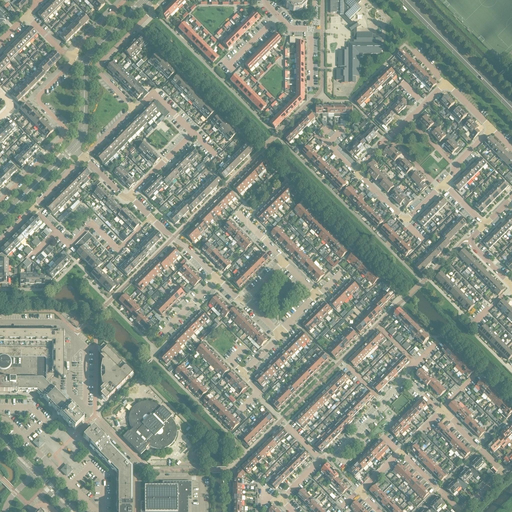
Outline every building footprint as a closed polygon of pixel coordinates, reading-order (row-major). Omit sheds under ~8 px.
[(14,0),(11,3),(10,4),(11,4),(13,7),(17,11),(18,11),(19,11),(20,10),(28,3),(25,0),(19,0),(18,2),(16,0),(14,0)] [(56,10),(60,7),(53,0),(52,0),(49,4),(56,10)] [(177,9),(181,5),(176,0),(175,0),(172,3),(177,9)] [(282,0),(283,1),(284,5),(286,8),(293,12),(301,11),(306,5),(307,0),(282,0)] [(330,0),(331,4),(331,8),(330,8),(330,9),(331,9),(331,13),(330,13),(330,14),(337,14),(337,12),(340,12),(340,15),(351,26),(348,28),(349,28),(350,27),(352,30),(351,31),(351,32),(354,30),(354,42),(357,42),(357,33),(357,28),(359,26),(357,27),(355,24),(357,23),(356,22),(354,24),(349,20),(355,14),(356,14),(361,9),(358,5),(356,3),(358,0),(330,0)] [(101,1),(94,8),(98,12),(104,5),(101,1)] [(174,13),(177,9),(172,3),(168,7),(174,13)] [(52,14),(56,10),(49,4),(45,8),(52,14)] [(170,16),(174,13),(168,7),(164,11),(170,16)] [(48,18),(52,14),(45,8),(41,12),(48,18)] [(166,20),(170,16),(164,11),(160,15),(166,20)] [(44,22),(48,18),(41,12),(38,15),(44,22)] [(250,17),(255,23),(259,19),(260,17),(258,15),(257,16),(254,13),(250,17)] [(78,17),(85,24),(89,20),(82,14),(78,17)] [(81,28),(85,24),(78,17),(74,21),(81,28)] [(251,26),(255,23),(250,17),(246,21),(251,26)] [(77,32),(81,28),(74,21),(71,25),(77,32)] [(247,30),(251,26),(246,21),(242,25),(247,30)] [(182,33),(188,27),(184,23),(178,29),(182,33)] [(73,36),(77,32),(71,25),(67,29),(73,36)] [(244,34),(247,30),(242,25),(238,29),(244,34)] [(186,37),(191,31),(188,27),(182,33),(186,37)] [(27,32),(33,39),(37,35),(30,28),(27,32)] [(70,40),(73,36),(67,29),(63,33),(70,40)] [(240,38),(244,34),(238,29),(234,33),(240,38)] [(190,41),(195,35),(191,31),(186,37),(190,41)] [(29,42),(33,39),(27,32),(23,36),(29,42)] [(66,44),(70,40),(63,33),(59,37),(66,44)] [(236,42),(240,38),(234,33),(230,37),(236,42)] [(342,70),(336,70),(336,81),(339,81),(341,81),(341,84),(349,84),(352,84),(356,84),(356,80),(356,77),(359,77),(359,72),(360,72),(360,67),(360,61),(359,61),(359,58),(363,58),(363,54),(366,54),(366,55),(382,55),(382,48),(384,48),(384,44),(382,44),(382,40),(380,40),(380,37),(376,37),(376,35),(373,35),(373,33),(357,33),(357,42),(354,42),(354,44),(349,44),(349,49),(347,49),(347,52),(338,52),(338,68),(342,68),(342,70)] [(271,39),(277,44),(281,40),(278,37),(279,36),(277,34),(275,35),(271,39)] [(135,38),(144,47),(145,46),(146,46),(147,45),(147,44),(148,43),(147,42),(146,41),(146,42),(144,40),(145,39),(143,37),(142,38),(140,35),(137,38),(136,37),(135,38)] [(193,45),(199,39),(195,35),(190,41),(193,45)] [(26,46),(29,42),(23,36),(19,40),(26,46)] [(232,46),(236,42),(230,37),(227,40),(232,46)] [(144,47),(135,38),(133,39),(135,40),(132,43),(138,49),(142,46),(143,47),(144,47)] [(302,38),(290,38),(290,44),(296,44),(296,48),(304,48),(304,42),(302,42),(302,38)] [(197,49),(203,43),(199,39),(193,45),(197,49)] [(273,48),(277,44),(271,39),(268,42),(273,48)] [(22,50),(26,46),(19,40),(15,43),(22,50)] [(228,50),(232,46),(227,40),(223,44),(228,50)] [(269,52),(273,48),(268,42),(264,46),(269,52)] [(18,54),(22,50),(15,43),(11,47),(18,54)] [(128,44),(127,46),(136,55),(140,51),(139,49),(138,49),(132,43),(130,45),(128,44)] [(201,52),(207,47),(203,43),(197,49),(201,52)] [(135,56),(136,55),(127,46),(126,47),(127,48),(124,51),(131,57),(130,57),(131,58),(132,59),(133,58),(134,58),(135,57),(135,56)] [(265,56),(269,52),(264,46),(260,50),(265,56)] [(14,58),(18,54),(11,47),(7,51),(14,58)] [(205,56),(211,51),(207,47),(201,52),(205,56)] [(261,60),(265,56),(260,50),(256,54),(261,60)] [(10,62),(14,58),(7,51),(3,55),(10,62)] [(209,60),(214,55),(211,51),(205,56),(209,60)] [(401,61),(407,54),(405,51),(404,52),(402,51),(397,56),(401,61)] [(50,56),(57,62),(60,58),(54,52),(50,56)] [(150,60),(147,62),(152,66),(153,66),(154,64),(160,58),(157,54),(150,60)] [(258,64),(261,60),(256,54),(252,58),(258,64)] [(405,65),(411,59),(410,58),(410,57),(407,54),(401,61),(405,65)] [(214,55),(209,60),(213,64),(218,59),(214,55)] [(53,66),(57,62),(50,56),(46,59),(53,66)] [(0,60),(0,61),(6,68),(10,64),(3,57),(0,60)] [(154,64),(153,66),(156,69),(158,68),(164,62),(160,58),(154,64)] [(254,67),(258,64),(252,58),(248,62),(254,67)] [(49,70),(53,66),(46,59),(42,63),(49,70)] [(410,69),(416,63),(413,60),(412,61),(411,59),(405,65),(410,69)] [(109,66),(106,68),(109,71),(108,72),(109,73),(118,65),(117,64),(116,65),(113,62),(111,64),(110,63),(108,65),(109,66)] [(158,68),(156,69),(160,73),(160,72),(161,71),(161,72),(168,65),(164,62),(158,68)] [(250,71),(254,67),(248,62),(244,66),(250,71)] [(45,74),(49,70),(42,63),(38,67),(45,74)] [(414,73),(419,68),(418,67),(419,66),(416,63),(410,69),(414,73)] [(118,65),(109,73),(110,75),(112,74),(114,76),(123,68),(119,64),(118,65)] [(161,71),(160,72),(164,76),(165,75),(171,69),(168,65),(161,72),(161,71)] [(123,68),(114,76),(117,79),(116,80),(117,81),(127,72),(123,68)] [(394,73),(389,68),(388,69),(387,68),(384,71),(393,80),(397,76),(394,73)] [(418,78),(425,71),(422,68),(421,69),(419,68),(414,73),(418,78)] [(34,73),(41,80),(45,76),(38,69),(34,73)] [(171,69),(165,75),(169,79),(175,73),(171,69)] [(380,76),(388,84),(393,80),(384,71),(381,74),(382,75),(380,76)] [(423,82),(428,77),(426,75),(427,74),(425,71),(418,78),(423,82)] [(127,72),(117,81),(118,83),(119,81),(122,84),(128,78),(131,75),(130,75),(127,72)] [(37,84),(41,80),(34,73),(30,77),(37,84)] [(128,78),(122,84),(125,86),(123,88),(124,89),(133,80),(134,79),(131,75),(128,78)] [(174,86),(181,79),(178,76),(171,82),(171,83),(174,86)] [(233,85),(239,79),(235,76),(230,81),(233,85)] [(375,80),(382,86),(383,87),(386,85),(387,86),(388,84),(380,76),(379,78),(378,77),(375,80)] [(33,88),(37,84),(30,77),(26,81),(33,88)] [(427,86),(433,80),(430,77),(429,78),(428,77),(423,82),(427,86)] [(133,80),(124,89),(126,90),(127,89),(130,92),(136,85),(138,83),(134,79),(133,80)] [(179,89),(185,83),(181,79),(174,86),(175,87),(175,86),(179,89)] [(237,89),(243,83),(239,79),(233,85),(237,89)] [(377,90),(382,86),(375,80),(372,82),(373,83),(372,85),(377,90)] [(425,88),(429,92),(437,85),(435,84),(436,83),(433,80),(427,86),(425,88)] [(29,92),(33,88),(26,81),(23,85),(29,92)] [(136,85),(130,92),(132,94),(131,95),(132,97),(141,88),(142,87),(138,83),(136,85)] [(181,94),(189,87),(185,83),(179,89),(178,90),(182,94),(181,94)] [(241,93),(247,87),(243,83),(237,89),(241,93)] [(25,95),(29,92),(23,85),(19,89),(25,95)] [(373,95),(377,90),(372,85),(371,86),(370,85),(367,88),(373,95)] [(141,88),(132,97),(134,98),(135,97),(138,99),(140,97),(141,96),(144,98),(149,93),(142,87),(141,88)] [(186,97),(192,90),(189,87),(181,94),(185,98),(186,97)] [(245,97),(251,91),(247,87),(241,93),(245,97)] [(369,99),(373,95),(367,88),(364,91),(365,92),(363,93),(369,99)] [(22,99),(25,95),(19,89),(15,93),(22,99)] [(190,100),(196,94),(192,90),(186,97),(190,100)] [(249,101),(255,95),(251,91),(245,97),(249,101)] [(18,103),(22,99),(15,93),(11,96),(18,103)] [(364,103),(369,99),(363,93),(362,95),(361,94),(358,97),(364,103)] [(193,104),(200,98),(196,94),(190,100),(193,104)] [(253,104),(258,99),(255,95),(249,101),(253,104)] [(400,101),(396,105),(402,111),(406,107),(405,106),(409,101),(404,96),(402,99),(400,96),(398,99),(400,101)] [(435,101),(438,104),(441,102),(444,106),(451,100),(447,96),(443,99),(440,96),(435,101)] [(296,97),(292,101),(298,106),(303,100),(296,97)] [(360,107),(364,103),(358,97),(355,99),(356,100),(355,102),(360,107)] [(197,108),(203,101),(200,98),(193,104),(197,108)] [(257,108),(262,103),(258,99),(253,104),(257,108)] [(446,112),(448,114),(453,109),(451,107),(455,104),(451,100),(444,106),(448,110),(446,112)] [(201,111),(207,105),(203,101),(197,108),(201,111)] [(292,101),(288,105),(294,110),(298,106),(292,101)] [(145,106),(154,115),(156,117),(160,113),(158,112),(157,110),(156,110),(154,107),(152,105),(150,103),(147,106),(146,105),(145,106)] [(262,103),(257,108),(260,112),(266,107),(262,103)] [(396,105),(394,103),(390,107),(390,106),(388,109),(393,114),(395,111),(398,115),(402,111),(396,105)] [(23,115),(30,108),(26,104),(19,111),(23,115)] [(204,115),(211,109),(207,105),(201,111),(204,115)] [(288,105),(284,108),(290,114),(294,110),(288,105)] [(143,111),(149,117),(149,118),(152,120),(156,117),(154,115),(145,106),(144,108),(145,109),(143,111)] [(318,115),(322,115),(322,106),(318,106),(318,107),(316,107),(316,111),(312,115),(315,118),(315,119),(316,120),(318,118),(318,115)] [(355,110),(353,110),(353,107),(351,107),(351,106),(347,106),(347,115),(347,117),(352,117),(352,116),(355,116),(358,113),(355,110)] [(27,119),(34,112),(30,108),(23,115),(27,119)] [(284,108),(281,112),(286,118),(290,114),(284,108)] [(453,109),(448,114),(454,120),(464,111),(461,108),(459,109),(459,108),(456,111),(453,109)] [(206,120),(208,119),(214,112),(211,109),(204,115),(202,117),(203,117),(203,118),(205,119),(206,120)] [(393,114),(388,109),(385,111),(385,115),(384,117),(390,123),(394,119),(393,118),(395,116),(393,114)] [(137,114),(148,124),(152,120),(149,118),(149,117),(143,111),(140,114),(139,113),(137,114)] [(461,127),(466,122),(463,119),(467,116),(466,115),(467,114),(464,111),(454,120),(461,127)] [(31,123),(38,116),(34,112),(27,119),(31,123)] [(281,112),(277,116),(282,122),(286,118),(281,112)] [(423,127),(430,120),(426,117),(428,114),(426,112),(421,117),(423,119),(420,123),(423,127)] [(315,118),(312,115),(310,113),(308,114),(307,113),(304,116),(311,123),(315,119),(315,118)] [(148,124),(137,114),(136,115),(137,116),(135,119),(143,127),(147,123),(148,124)] [(35,127),(42,120),(38,116),(31,123),(35,127)] [(218,116),(210,123),(214,127),(221,120),(218,116)] [(277,116),(273,120),(278,125),(282,122),(277,116)] [(307,127),(311,123),(304,116),(302,119),(303,120),(301,122),(307,127)] [(390,123),(384,117),(383,116),(379,120),(378,118),(375,121),(380,126),(382,124),(386,127),(390,123)] [(139,131),(143,127),(135,119),(132,122),(131,120),(130,121),(139,131)] [(39,131),(45,124),(42,120),(35,127),(39,131)] [(214,127),(213,128),(217,131),(218,131),(225,123),(221,120),(214,127)] [(273,120),(269,124),(275,129),(278,125),(273,120)] [(433,129),(438,124),(436,122),(434,124),(430,120),(423,127),(427,131),(431,127),(433,129)] [(469,130),(475,124),(471,120),(468,124),(466,122),(461,127),(463,129),(465,126),(469,130)] [(7,125),(12,131),(16,127),(10,121),(7,125)] [(135,135),(139,131),(130,121),(128,123),(129,124),(127,127),(135,135)] [(368,124),(366,121),(360,127),(362,129),(368,124)] [(302,131),(307,127),(301,122),(300,123),(299,122),(296,125),(302,131)] [(225,123),(218,131),(222,134),(229,127),(225,123)] [(42,134),(49,128),(45,124),(39,131),(42,134)] [(436,139),(442,133),(438,129),(440,127),(438,124),(433,129),(435,132),(432,135),(436,139)] [(480,134),(477,131),(479,128),(475,124),(469,130),(468,131),(472,135),(470,137),(474,140),(480,134)] [(3,129),(9,135),(10,136),(14,132),(12,131),(7,125),(3,129)] [(298,136),(302,131),(296,125),(293,128),(294,128),(293,130),(298,136)] [(366,134),(373,140),(377,137),(375,135),(378,131),(372,125),(368,128),(369,132),(366,134)] [(122,129),(131,138),(131,139),(135,135),(127,127),(124,129),(123,128),(122,129)] [(229,127),(222,134),(225,138),(233,131),(229,127)] [(49,128),(42,134),(46,138),(53,131),(49,128)] [(0,131),(0,134),(6,140),(10,136),(9,135),(3,129),(0,131)] [(119,134),(128,142),(127,142),(131,138),(122,129),(121,130),(122,132),(119,134)] [(294,140),(298,136),(293,130),(291,131),(290,130),(287,133),(294,140)] [(233,131),(225,138),(229,142),(236,134),(233,131)] [(289,144),(294,140),(287,133),(285,136),(286,137),(284,139),(289,144)] [(442,133),(436,139),(440,143),(443,139),(446,142),(450,137),(448,135),(447,136),(445,134),(444,135),(442,133)] [(124,146),(128,142),(119,134),(117,137),(116,135),(114,137),(124,146)] [(358,138),(363,143),(365,145),(367,142),(369,144),(373,140),(366,134),(363,138),(360,136),(358,138)] [(120,150),(124,146),(114,137),(113,138),(114,139),(112,142),(120,150)] [(448,151),(454,145),(450,141),(453,139),(450,137),(446,142),(448,144),(444,147),(448,151)] [(489,147),(495,141),(491,137),(485,143),(489,147)] [(358,142),(354,147),(360,153),(364,149),(362,147),(365,145),(363,143),(358,138),(356,140),(358,142)] [(493,151),(498,145),(495,141),(489,147),(493,151)] [(115,153),(116,154),(120,150),(112,142),(109,144),(108,143),(106,145),(115,153)] [(27,147),(34,154),(36,152),(38,153),(40,151),(32,143),(30,146),(29,145),(27,147)] [(141,154),(148,147),(144,143),(137,150),(141,154)] [(454,145),(448,151),(452,155),(456,152),(458,154),(463,149),(460,147),(459,148),(458,147),(458,146),(457,145),(457,144),(456,143),(454,145)] [(243,148),(250,154),(253,150),(247,144),(243,148)] [(110,156),(112,158),(116,154),(115,153),(106,145),(105,146),(107,147),(104,150),(110,156)] [(496,155),(502,149),(498,145),(493,151),(496,155)] [(34,154),(27,147),(26,146),(22,150),(24,152),(31,159),(33,157),(32,156),(34,154)] [(144,159),(152,151),(148,147),(141,154),(140,155),(144,159)] [(306,158),(312,151),(308,147),(302,153),(304,154),(303,155),(306,158)] [(356,157),(360,153),(354,147),(351,150),(348,148),(346,150),(352,157),(354,154),(356,157)] [(246,158),(250,154),(243,148),(240,151),(246,158)] [(388,148),(382,154),(385,157),(386,156),(389,156),(391,158),(397,152),(393,148),(391,150),(388,148)] [(500,158),(506,153),(502,149),(496,155),(500,158)] [(99,152),(108,162),(112,158),(110,156),(104,150),(101,152),(100,151),(99,152)] [(188,154),(195,160),(199,156),(197,154),(195,152),(192,150),(188,154)] [(148,163),(156,155),(152,151),(144,159),(148,163)] [(242,161),(246,158),(240,151),(236,155),(242,161)] [(311,161),(316,156),(312,151),(306,158),(309,161),(310,160),(311,161)] [(29,161),(31,159),(24,152),(22,154),(21,153),(18,155),(19,156),(25,163),(28,160),(29,161)] [(104,166),(108,162),(99,152),(98,153),(99,154),(96,157),(98,159),(98,160),(100,162),(102,163),(102,164),(104,166)] [(395,167),(400,162),(398,159),(401,156),(397,152),(391,158),(395,162),(392,165),(395,167)] [(504,162),(510,157),(506,153),(500,158),(504,162)] [(195,160),(188,154),(185,157),(193,166),(197,162),(195,160)] [(156,155),(148,163),(152,167),(154,166),(153,165),(155,163),(156,164),(158,162),(157,161),(159,159),(156,155)] [(239,165),(242,161),(236,155),(232,159),(239,165)] [(23,165),(25,163),(19,156),(15,161),(22,168),(24,166),(23,165)] [(314,166),(320,160),(316,156),(311,161),(312,163),(311,164),(314,166)] [(181,161),(187,168),(191,164),(193,166),(185,157),(181,161)] [(256,161),(264,169),(268,165),(264,161),(260,157),(256,161)] [(477,162),(483,168),(487,164),(481,158),(477,162)] [(235,169),(239,165),(232,159),(229,162),(235,169)] [(319,170),(325,164),(320,160),(314,166),(317,169),(318,168),(319,170)] [(403,171),(409,164),(405,160),(402,164),(400,162),(395,167),(397,169),(399,167),(403,171)] [(6,169),(13,175),(15,173),(16,174),(18,172),(12,166),(13,164),(10,161),(4,167),(6,169)] [(177,165),(185,173),(189,169),(187,168),(181,161),(177,165)] [(260,172),(264,169),(256,161),(253,165),(260,172)] [(231,172),(235,169),(229,162),(225,166),(231,172)] [(320,172),(323,175),(329,169),(331,167),(327,162),(325,164),(319,170),(321,171),(320,172)] [(366,168),(370,171),(368,174),(372,177),(378,171),(379,171),(375,166),(376,165),(373,162),(366,168)] [(479,172),(483,168),(477,162),(473,166),(479,172)] [(401,172),(405,176),(405,177),(407,179),(412,174),(410,172),(413,168),(409,164),(403,171),(401,172)] [(185,173),(177,165),(173,169),(182,177),(185,174),(185,173)] [(257,176),(260,172),(253,165),(249,168),(257,176)] [(117,178),(125,170),(121,166),(113,174),(117,178)] [(227,176),(231,172),(225,166),(221,170),(227,176)] [(475,176),(479,172),(473,166),(469,170),(475,176)] [(328,178),(335,171),(331,167),(329,169),(323,175),(326,178),(326,177),(328,178)] [(253,180),(257,176),(249,168),(245,172),(253,180)] [(10,178),(13,175),(6,169),(2,173),(9,181),(11,179),(10,178)] [(79,172),(89,181),(87,179),(91,175),(89,173),(87,171),(85,169),(82,172),(80,171),(79,172)] [(182,177),(173,169),(169,173),(176,179),(179,175),(182,177)] [(121,182),(129,174),(125,170),(117,178),(121,182)] [(224,180),(227,176),(221,170),(217,173),(224,180)] [(471,180),(475,176),(469,170),(466,174),(471,180)] [(338,177),(340,175),(335,171),(328,178),(329,180),(329,181),(331,183),(338,177)] [(378,171),(372,177),(375,181),(378,179),(380,182),(381,180),(386,175),(384,173),(382,175),(378,171)] [(85,185),(89,181),(79,172),(78,173),(79,174),(77,177),(85,185)] [(249,183),(253,180),(245,172),(242,176),(249,183)] [(7,183),(9,181),(2,173),(0,175),(0,179),(4,184),(6,182),(7,183)] [(125,185),(134,177),(130,173),(129,174),(121,182),(125,185)] [(172,183),(176,179),(169,173),(165,176),(172,183)] [(415,183),(421,177),(417,173),(414,176),(412,174),(407,179),(409,181),(411,179),(415,183)] [(467,184),(471,180),(466,174),(462,178),(467,184)] [(380,182),(382,184),(380,186),(384,190),(390,184),(392,182),(388,178),(388,177),(386,175),(381,180),(380,182)] [(174,185),(172,183),(165,176),(162,180),(164,183),(170,189),(174,185)] [(245,187),(249,183),(242,176),(238,179),(245,187)] [(81,188),(85,185),(77,177),(74,179),(73,178),(72,179),(81,188)] [(134,177),(125,185),(129,189),(131,187),(132,187),(134,185),(133,185),(135,183),(136,184),(138,181),(134,177)] [(164,183),(162,180),(158,177),(154,181),(162,188),(163,189),(164,190),(167,187),(170,189),(164,183)] [(210,180),(217,187),(220,183),(214,177),(210,180)] [(342,181),(338,177),(331,183),(334,186),(335,186),(336,187),(342,181)] [(427,187),(423,183),(425,181),(421,177),(415,183),(419,187),(417,189),(421,193),(427,187)] [(464,187),(467,184),(462,178),(458,182),(464,187)] [(69,184),(76,191),(79,187),(80,189),(80,188),(81,188),(72,179),(70,180),(72,182),(69,184)] [(242,191),(245,187),(238,179),(234,183),(242,191)] [(346,186),(344,184),(346,182),(344,179),(342,181),(336,187),(338,188),(337,189),(340,192),(346,186)] [(213,190),(217,187),(210,180),(207,184),(213,190)] [(499,184),(505,190),(509,186),(503,180),(499,184)] [(158,192),(162,188),(154,181),(150,184),(157,191),(158,192)] [(460,191),(464,187),(458,182),(454,185),(460,191)] [(238,194),(242,191),(234,183),(231,186),(238,194)] [(64,187),(74,196),(77,192),(76,191),(69,184),(67,187),(65,185),(64,187)] [(153,195),(157,191),(150,184),(146,188),(155,197),(153,195)] [(209,194),(213,190),(207,184),(203,188),(209,194)] [(394,187),(390,184),(384,190),(388,194),(391,190),(393,192),(398,187),(397,186),(396,185),(394,187)] [(501,194),(505,190),(499,184),(495,188),(501,194)] [(353,193),(355,191),(351,186),(349,188),(343,195),(346,198),(346,197),(348,198),(353,193)] [(70,200),(74,196),(64,187),(63,188),(64,189),(62,192),(70,200)] [(95,199),(103,191),(99,187),(93,194),(91,195),(95,199)] [(281,190),(289,198),(293,194),(285,187),(281,190)] [(404,194),(400,190),(401,190),(398,187),(393,192),(396,195),(392,198),(396,202),(402,196),(404,194)] [(151,201),(155,197),(146,188),(142,192),(149,198),(149,199),(151,201)] [(206,198),(209,194),(203,188),(199,191),(206,198)] [(497,198),(501,194),(495,188),(491,192),(497,198)] [(224,194),(231,201),(235,198),(227,190),(224,194)] [(285,202),(289,198),(281,190),(278,194),(285,202)] [(99,203),(107,195),(103,191),(95,199),(99,203)] [(202,201),(206,198),(199,191),(196,195),(202,201)] [(66,204),(70,200),(62,192),(59,194),(58,193),(56,194),(66,204)] [(493,202),(497,198),(491,192),(487,196),(493,202)] [(357,197),(353,193),(348,198),(349,200),(349,201),(351,203),(357,197)] [(62,208),(66,204),(56,194),(55,196),(56,197),(54,200),(62,208)] [(191,197),(192,198),(198,205),(202,201),(196,195),(194,194),(191,197)] [(228,205),(231,201),(224,194),(220,197),(228,205)] [(281,205),(285,202),(278,194),(274,198),(281,205)] [(412,202),(411,200),(408,197),(408,198),(404,194),(402,196),(396,202),(400,206),(402,204),(406,208),(412,202)] [(107,195),(99,203),(103,207),(104,205),(111,199),(107,195)] [(362,201),(364,199),(360,195),(358,197),(357,197),(351,203),(354,206),(355,205),(356,207),(362,201)] [(489,205),(493,202),(487,196),(484,200),(489,205)] [(224,209),(228,205),(220,197),(216,201),(224,209)] [(195,209),(198,205),(192,198),(188,202),(195,209)] [(278,209),(281,205),(274,198),(270,201),(278,209)] [(437,202),(443,208),(447,204),(441,198),(437,202)] [(104,205),(103,207),(107,211),(115,203),(111,199),(104,205)] [(58,211),(62,208),(54,200),(51,202),(50,201),(49,202),(58,211)] [(485,209),(489,205),(484,200),(480,203),(485,209)] [(220,212),(224,209),(216,201),(213,205),(220,212)] [(274,213),(278,209),(270,201),(266,205),(274,213)] [(366,205),(362,201),(356,207),(358,208),(357,209),(360,212),(366,205)] [(54,216),(58,211),(49,202),(47,203),(49,204),(46,207),(48,210),(50,212),(52,214),(54,216)] [(191,212),(195,209),(188,202),(185,206),(189,210),(191,212)] [(439,211),(443,208),(437,202),(434,206),(439,211)] [(112,213),(119,207),(115,203),(107,211),(106,211),(110,215),(112,213)] [(300,203),(293,210),(294,211),(294,212),(297,215),(305,208),(301,204),(300,203)] [(482,213),(485,209),(480,203),(476,207),(482,213)] [(189,210),(185,206),(183,204),(179,208),(186,214),(189,210)] [(216,216),(220,212),(213,205),(209,208),(216,216)] [(270,216),(274,213),(266,205),(263,209),(270,216)] [(365,215),(370,210),(366,205),(360,212),(362,214),(363,214),(365,215)] [(436,215),(439,211),(434,206),(430,209),(436,215)] [(116,217),(123,210),(123,209),(122,210),(119,207),(112,213),(116,217)] [(182,218),(186,214),(179,208),(176,211),(182,218)] [(213,219),(216,216),(209,208),(205,212),(213,219)] [(305,208),(297,215),(301,219),(309,211),(305,208)] [(267,220),(270,216),(263,209),(259,212),(267,220)] [(432,219),(436,215),(430,209),(426,213),(432,219)] [(121,220),(127,214),(123,210),(116,217),(120,221),(121,220)] [(368,220),(375,214),(370,210),(365,215),(366,217),(365,217),(368,220)] [(178,221),(182,218),(176,211),(172,215),(178,221)] [(301,219),(299,221),(303,224),(305,223),(312,215),(309,211),(301,219)] [(175,225),(178,221),(172,215),(170,212),(166,216),(169,218),(168,219),(175,225)] [(209,223),(213,219),(205,212),(202,216),(209,223)] [(263,224),(267,220),(259,212),(255,216),(263,224)] [(428,223),(432,219),(426,213),(422,217),(428,223)] [(125,224),(131,217),(127,214),(121,220),(125,224)] [(373,224),(379,218),(375,214),(368,220),(371,223),(372,222),(373,224)] [(31,221),(39,229),(44,224),(42,222),(41,222),(34,215),(32,217),(33,218),(31,221)] [(312,215),(305,223),(308,226),(316,219),(312,215)] [(206,226),(209,223),(202,216),(198,219),(200,222),(207,228),(208,228),(206,226)] [(131,217),(125,224),(123,226),(127,230),(129,228),(135,221),(131,217)] [(424,227),(428,223),(422,217),(418,221),(424,227)] [(379,218),(373,224),(375,225),(374,226),(377,229),(383,222),(379,218)] [(457,221),(463,227),(467,224),(461,218),(457,221)] [(316,219),(308,226),(312,230),(319,222),(316,219)] [(26,224),(33,231),(35,233),(36,232),(36,230),(38,230),(39,229),(31,221),(28,223),(27,222),(26,224)] [(135,221),(129,228),(132,232),(139,225),(135,221)] [(226,233),(233,225),(229,221),(222,229),(226,233)] [(460,231),(463,227),(457,221),(454,225),(460,231)] [(511,225),(507,221),(503,225),(509,230),(511,227),(511,225)] [(204,232),(207,228),(200,222),(198,224),(198,223),(196,224),(204,232)] [(319,222),(312,230),(315,234),(323,226),(319,222)] [(22,229),(29,235),(33,231),(26,224),(24,226),(25,227),(22,229)] [(200,235),(204,232),(196,224),(195,226),(195,227),(193,229),(200,235)] [(230,236),(237,229),(233,225),(226,233),(230,236)] [(385,235),(390,230),(386,225),(380,232),(383,235),(383,234),(385,235)] [(456,235),(460,231),(454,225),(450,229),(456,235)] [(503,225),(499,228),(505,234),(509,230),(503,225)] [(323,226),(315,234),(319,237),(327,230),(323,226)] [(274,239),(281,231),(278,228),(270,235),(274,239)] [(499,228),(495,232),(501,238),(505,234),(499,228)] [(17,232),(24,239),(29,235),(22,229),(20,231),(19,230),(17,232)] [(154,230),(151,234),(152,235),(158,242),(162,238),(156,232),(157,231),(155,229),(154,230)] [(196,239),(200,235),(193,229),(191,231),(190,230),(189,232),(196,239)] [(233,240),(241,232),(237,229),(230,236),(233,240)] [(452,238),(456,235),(450,229),(446,232),(452,238)] [(327,230),(319,237),(323,241),(330,233),(327,230)] [(388,240),(394,234),(390,230),(385,235),(386,237),(385,238),(388,240)] [(277,243),(285,235),(281,231),(274,239),(277,243)] [(20,244),(24,239),(17,232),(15,234),(16,235),(14,237),(20,244)] [(193,243),(196,239),(189,232),(187,233),(188,234),(186,236),(193,243)] [(237,244),(244,236),(241,232),(233,240),(237,244)] [(449,242),(452,238),(446,232),(443,236),(444,238),(449,242)] [(495,232),(492,236),(497,242),(501,238),(495,232)] [(330,233),(323,241),(326,244),(334,237),(330,233)] [(121,236),(119,237),(124,242),(127,239),(122,234),(121,236)] [(150,234),(147,237),(154,245),(158,242),(152,235),(151,234),(150,234)] [(393,244),(399,238),(394,234),(388,240),(391,243),(392,242),(393,244)] [(281,246),(289,239),(285,235),(277,243),(281,246)] [(241,247),(248,240),(244,236),(237,244),(241,247)] [(492,236),(488,240),(494,246),(497,242),(492,236)] [(22,246),(20,244),(14,237),(11,240),(10,239),(9,241),(16,248),(18,250),(19,249),(19,247),(21,247),(22,246)] [(143,241),(144,243),(145,242),(151,249),(154,245),(147,237),(143,241)] [(334,237),(326,244),(330,248),(337,240),(334,237)] [(397,249),(403,243),(399,238),(393,244),(395,245),(394,246),(397,249)] [(450,244),(449,242),(444,238),(441,241),(447,247),(450,244)] [(284,250),(292,242),(289,239),(281,246),(284,250)] [(248,240),(241,247),(244,251),(247,248),(248,247),(251,244),(252,243),(248,240)] [(337,240),(330,248),(333,252),(341,244),(337,240)] [(488,240),(484,244),(490,250),(494,246),(488,240)] [(12,252),(16,248),(9,241),(7,243),(8,244),(5,246),(12,252)] [(443,251),(447,247),(441,241),(437,245),(443,251)] [(144,243),(141,246),(147,252),(151,249),(145,242),(144,243)] [(288,254),(296,246),(292,242),(284,250),(288,254)] [(204,254),(212,246),(208,243),(201,250),(204,254)] [(408,243),(406,246),(403,243),(397,249),(400,252),(401,251),(402,252),(407,247),(410,245),(408,243)] [(341,244),(333,252),(337,255),(345,248),(341,244)] [(439,255),(443,251),(437,245),(434,249),(439,255)] [(0,249),(3,252),(0,254),(0,255),(6,258),(12,252),(5,246),(3,248),(2,247),(0,249)] [(142,248),(139,251),(145,258),(149,254),(147,252),(141,246),(142,248)] [(208,258),(215,250),(212,246),(204,254),(208,258)] [(292,257),(299,250),(296,246),(288,254),(292,257)] [(79,251),(76,253),(80,257),(86,250),(83,247),(81,248),(79,251)] [(407,247),(402,252),(403,254),(402,255),(405,258),(408,255),(409,255),(413,251),(412,250),(412,251),(407,247)] [(345,248),(337,255),(341,259),(348,251),(345,248)] [(168,252),(175,260),(179,256),(173,249),(170,252),(170,251),(168,252)] [(436,258),(439,255),(434,249),(430,252),(436,258)] [(86,250),(80,257),(84,260),(90,254),(86,250)] [(212,261),(219,254),(215,250),(208,258),(212,261)] [(295,261),(303,253),(299,250),(292,257),(295,261)] [(462,259),(468,254),(464,250),(459,256),(462,259)] [(139,251),(135,255),(142,262),(145,258),(139,251)] [(62,258),(59,260),(65,267),(68,264),(69,265),(71,263),(69,261),(71,259),(70,259),(63,252),(59,256),(62,258)] [(172,263),(175,260),(168,252),(167,254),(167,255),(165,257),(172,263)] [(258,256),(265,263),(269,260),(265,256),(261,252),(258,256)] [(351,263),(358,256),(355,252),(347,260),(351,263)] [(432,262),(436,258),(430,252),(426,256),(432,262)] [(299,264),(306,257),(303,253),(295,261),(299,264)] [(90,254),(84,260),(87,264),(94,258),(90,254)] [(215,265),(223,257),(219,254),(212,261),(215,265)] [(466,263),(472,257),(468,254),(462,259),(466,263)] [(6,260),(6,258),(0,255),(0,266),(8,266),(8,260),(6,260)] [(135,255),(132,259),(138,265),(142,262),(135,255)] [(94,258),(87,264),(91,268),(99,259),(96,256),(94,258)] [(261,267),(265,263),(258,256),(254,259),(261,267)] [(355,267),(362,260),(358,256),(351,263),(355,267)] [(429,265),(432,262),(426,256),(423,260),(429,265)] [(168,267),(172,263),(165,257),(163,259),(162,258),(161,260),(168,267)] [(219,269),(227,261),(223,257),(215,265),(219,269)] [(302,268),(310,260),(306,257),(299,264),(302,268)] [(470,267),(475,261),(472,257),(466,263),(470,267)] [(99,259),(91,268),(94,271),(97,268),(103,263),(99,259)] [(126,261),(134,269),(138,265),(132,259),(128,262),(126,261)] [(258,271),(261,267),(254,259),(250,263),(258,271)] [(59,260),(55,265),(62,272),(64,270),(63,269),(65,267),(59,260)] [(165,270),(168,267),(161,260),(159,261),(160,262),(158,264),(165,270)] [(306,272),(314,264),(310,260),(302,268),(306,272)] [(358,271),(366,263),(362,260),(355,267),(358,271)] [(425,269),(429,265),(423,260),(419,263),(425,269)] [(126,261),(122,264),(131,273),(134,269),(126,261)] [(165,270),(158,264),(156,261),(152,265),(159,272),(163,269),(164,271),(165,270)] [(227,261),(219,269),(223,272),(230,265),(227,261)] [(473,270),(479,265),(475,261),(470,267),(473,270)] [(254,274),(258,271),(250,263),(247,267),(254,274)] [(362,274),(370,267),(366,263),(358,271),(362,274)] [(421,273),(425,269),(419,263),(415,267),(421,273)] [(122,264),(118,269),(123,274),(124,274),(126,277),(127,276),(131,273),(122,264)] [(310,275),(317,268),(314,264),(306,272),(310,275)] [(55,265),(50,269),(57,275),(59,273),(60,274),(62,272),(55,265)] [(156,276),(159,272),(152,265),(148,268),(156,276)] [(182,276),(190,269),(186,265),(182,269),(181,268),(178,271),(179,272),(178,272),(182,276)] [(477,274),(483,268),(479,265),(473,270),(477,274)] [(250,278),(254,274),(247,267),(243,270),(250,278)] [(366,278),(373,271),(370,267),(362,274),(366,278)] [(94,271),(91,275),(95,279),(101,272),(97,268),(94,271)] [(152,280),(156,276),(148,268),(145,272),(152,280)] [(313,279),(321,271),(317,268),(310,275),(313,279)] [(481,278),(486,272),(483,268),(477,274),(481,278)] [(50,269),(46,273),(48,275),(46,276),(49,283),(52,279),(53,280),(55,278),(54,277),(57,275),(50,269)] [(186,280),(193,272),(190,269),(182,276),(186,280)] [(239,274),(247,281),(250,278),(243,270),(239,274),(238,272),(237,272),(239,274)] [(321,271),(313,279),(317,283),(325,275),(321,271)] [(369,282),(377,274),(373,271),(366,278),(369,282)] [(101,272),(95,279),(98,282),(105,276),(101,272)] [(148,283),(152,280),(145,272),(141,276),(148,283)] [(190,284),(197,276),(193,272),(186,280),(190,284)] [(236,278),(243,285),(247,281),(239,274),(237,272),(234,275),(236,277),(236,278)] [(484,281),(490,276),(486,272),(481,278),(484,281)] [(440,282),(445,276),(442,273),(436,278),(440,282)] [(377,274),(369,282),(373,286),(381,278),(377,274)] [(46,276),(38,276),(38,285),(42,285),(42,287),(45,287),(45,283),(49,283),(46,276)] [(105,276),(98,282),(102,286),(108,279),(105,276)] [(145,287),(148,283),(141,276),(137,279),(145,287)] [(197,276),(190,284),(193,287),(191,289),(192,290),(195,287),(194,287),(201,280),(197,276)] [(443,286),(449,280),(445,276),(440,282),(443,286)] [(488,285),(494,279),(490,276),(484,281),(488,285)] [(8,288),(8,278),(0,278),(0,284),(2,284),(2,288),(8,288)] [(239,289),(243,285),(236,278),(232,281),(239,289)] [(108,279),(102,286),(106,289),(112,283),(108,279)] [(141,290),(145,287),(137,279),(134,283),(135,284),(141,290)] [(492,289),(497,283),(494,279),(488,285),(492,289)] [(447,289),(453,284),(449,280),(443,286),(447,289)] [(112,283),(106,289),(109,293),(115,287),(116,289),(119,286),(114,281),(112,283)] [(348,284),(356,292),(359,288),(352,281),(348,284)] [(495,292),(501,286),(497,283),(492,289),(495,292)] [(352,296),(356,292),(348,284),(344,288),(352,296)] [(451,293),(456,287),(453,284),(447,289),(451,293)] [(501,286),(495,292),(499,296),(505,290),(501,286)] [(173,291),(180,298),(184,294),(177,287),(173,291)] [(454,297),(460,291),(456,287),(451,293),(454,297)] [(348,299),(352,296),(344,288),(340,292),(348,299)] [(384,292),(392,299),(393,298),(392,297),(394,295),(388,288),(384,292)] [(177,302),(180,298),(173,291),(169,294),(177,302)] [(458,301),(464,295),(460,291),(454,297),(458,301)] [(345,303),(348,299),(340,292),(337,295),(345,303)] [(390,301),(392,299),(384,292),(380,295),(387,302),(389,300),(390,301)] [(122,305),(129,298),(125,294),(119,301),(121,303),(120,304),(122,305)] [(173,305),(177,302),(169,294),(166,298),(173,305)] [(341,307),(345,303),(337,295),(333,299),(341,307)] [(385,304),(387,302),(380,295),(377,299),(385,307),(386,305),(385,304)] [(462,304),(467,298),(464,295),(458,301),(462,304)] [(213,308),(221,300),(217,296),(209,304),(213,308)] [(126,308),(133,301),(129,298),(122,305),(123,307),(124,306),(126,308)] [(169,309),(173,305),(166,298),(162,302),(169,309)] [(465,308),(471,302),(467,298),(462,304),(465,308)] [(337,310),(341,307),(333,299),(329,303),(337,310)] [(383,308),(385,307),(377,299),(373,302),(380,309),(382,307),(383,308)] [(217,311),(224,304),(221,300),(213,308),(217,311)] [(501,310),(507,304),(503,300),(498,306),(501,310)] [(129,313),(136,305),(133,301),(126,308),(128,310),(127,311),(129,313)] [(166,313),(169,309),(162,302),(158,305),(166,313)] [(383,312),(380,309),(373,302),(373,303),(375,305),(371,308),(379,316),(383,312)] [(471,302),(465,308),(469,312),(475,306),(471,302)] [(324,303),(320,307),(328,314),(331,311),(324,303)] [(221,315),(228,307),(224,304),(217,311),(221,315)] [(505,313),(511,308),(507,304),(501,310),(505,313)] [(133,316),(140,309),(136,305),(129,313),(130,314),(131,314),(133,316)] [(162,316),(166,313),(158,305),(155,309),(162,316)] [(228,315),(232,311),(228,307),(221,315),(224,319),(228,315)] [(320,307),(316,310),(324,318),(325,319),(329,316),(328,314),(320,307)] [(231,319),(239,311),(235,308),(232,311),(228,315),(231,319)] [(375,319),(379,316),(371,308),(368,312),(375,319)] [(134,322),(142,314),(139,311),(140,309),(133,316),(131,318),(134,322)] [(316,310),(313,314),(320,322),(324,318),(316,310)] [(397,320),(403,313),(400,310),(394,316),(397,320)] [(235,322),(242,315),(239,311),(231,319),(235,322)] [(198,315),(206,323),(209,319),(202,312),(198,315)] [(371,323),(375,319),(368,312),(364,315),(371,323)] [(401,323),(407,317),(403,313),(397,320),(401,323)] [(138,325),(146,318),(142,314),(134,322),(138,325)] [(156,314),(154,317),(159,322),(162,320),(160,318),(156,314)] [(313,314),(309,318),(317,325),(318,327),(322,323),(320,322),(313,314)] [(202,327),(206,323),(198,315),(194,319),(202,327)] [(238,326),(246,319),(242,315),(235,322),(238,326)] [(368,327),(371,323),(364,315),(360,319),(368,327)] [(405,327),(411,321),(407,317),(401,323),(405,327)] [(142,329),(149,322),(146,318),(138,325),(142,329)] [(309,318),(305,321),(313,329),(317,325),(309,318)] [(198,330),(202,327),(194,319),(191,323),(198,330)] [(242,330),(250,322),(246,319),(238,326),(242,330)] [(364,330),(368,327),(360,319),(357,323),(364,330)] [(305,321),(302,325),(309,333),(313,329),(305,321)] [(408,330),(414,324),(411,321),(405,327),(408,330)] [(149,322),(142,329),(145,333),(153,325),(149,322)] [(246,333),(253,326),(250,322),(242,330),(246,333)] [(195,334),(198,330),(191,323),(187,326),(195,334)] [(360,334),(364,330),(357,323),(353,326),(360,334)] [(412,334),(418,328),(414,324),(408,330),(412,334)] [(191,338),(195,334),(187,326),(183,330),(191,338)] [(249,337),(257,329),(253,326),(246,333),(249,337)] [(483,335),(489,329),(485,326),(480,331),(483,335)] [(415,338),(422,332),(418,328),(412,334),(410,336),(413,340),(415,338)] [(253,340),(260,333),(257,329),(249,337),(253,340)] [(346,333),(354,340),(358,337),(350,329),(346,333)] [(487,339),(493,333),(489,329),(483,335),(487,339)] [(187,341),(191,338),(183,330),(180,334),(187,341)] [(63,332),(0,332),(0,392),(8,393),(37,393),(64,420),(74,431),(84,421),(47,384),(48,383),(48,382),(56,374),(63,381),(63,332)] [(302,332),(298,336),(305,343),(309,340),(302,332)] [(419,341),(425,335),(422,332),(415,338),(419,341)] [(256,344),(264,336),(260,333),(253,340),(256,344)] [(350,344),(354,340),(346,333),(343,337),(350,344)] [(383,344),(387,341),(378,333),(375,336),(383,344)] [(490,342),(496,337),(493,333),(487,339),(490,342)] [(183,345),(187,341),(180,334),(176,337),(183,345)] [(425,335),(419,341),(423,345),(429,339),(425,335)] [(264,336),(256,344),(260,348),(268,340),(264,336)] [(298,336),(294,339),(302,347),(305,343),(298,336)] [(371,340),(377,346),(379,344),(381,346),(383,344),(375,336),(371,340)] [(180,348),(183,345),(176,337),(172,341),(175,343),(182,350),(180,348)] [(347,348),(350,344),(343,337),(339,340),(347,348)] [(494,346),(500,340),(496,337),(490,342),(494,346)] [(294,339),(291,343),(298,351),(302,347),(294,339)] [(343,351),(347,348),(339,340),(335,344),(343,351)] [(374,350),(377,346),(371,340),(367,344),(374,350)] [(498,350),(504,344),(500,340),(494,346),(498,350)] [(178,354),(182,350),(175,343),(173,345),(172,345),(171,346),(178,354)] [(291,343),(287,347),(294,354),(298,351),(291,343)] [(200,355),(207,348),(204,344),(196,351),(200,355)] [(339,355),(343,351),(335,344),(332,348),(339,355)] [(374,350),(367,344),(364,347),(371,355),(375,351),(374,350)] [(445,354),(451,348),(447,344),(441,350),(445,354)] [(501,353),(507,348),(504,344),(498,350),(501,353)] [(174,357),(178,354),(171,346),(169,348),(170,349),(168,351),(174,357)] [(287,347),(283,350),(291,358),(294,354),(287,347)] [(360,351),(366,357),(368,358),(371,355),(364,347),(360,351)] [(203,359),(211,351),(207,348),(200,355),(203,359)] [(336,359),(339,355),(332,348),(328,351),(336,359)] [(447,360),(455,352),(451,348),(445,354),(443,356),(447,360)] [(505,357),(511,351),(507,348),(501,353),(505,357)] [(101,355),(99,357),(100,358),(101,359),(103,362),(104,363),(103,364),(103,369),(105,371),(104,381),(103,382),(103,387),(105,388),(104,389),(101,392),(101,393),(101,392),(102,393),(101,394),(102,395),(107,400),(132,376),(133,375),(131,373),(120,362),(107,349),(102,355),(101,355)] [(282,351),(280,354),(287,361),(291,358),(283,350),(282,351)] [(171,361),(174,357),(168,351),(166,353),(165,352),(163,353),(171,361)] [(207,362),(215,355),(211,351),(203,359),(207,362)] [(357,355),(363,361),(366,357),(360,351),(357,355)] [(318,356),(325,363),(329,360),(322,352),(318,356)] [(453,362),(459,356),(455,352),(447,360),(451,364),(453,362)] [(167,365),(171,361),(163,353),(162,355),(162,356),(160,358),(167,365)] [(280,354),(276,358),(284,365),(287,361),(280,354)] [(211,366),(218,359),(215,355),(207,362),(211,366)] [(359,364),(363,361),(357,355),(353,358),(359,364)] [(322,367),(325,363),(318,356),(314,359),(322,367)] [(399,360),(405,366),(409,362),(403,356),(399,360)] [(457,366),(463,360),(459,356),(453,362),(457,366)] [(276,358),(272,361),(280,369),(284,365),(276,358)] [(355,368),(359,364),(353,358),(349,362),(355,368)] [(214,370),(222,362),(218,359),(211,366),(214,370)] [(318,371),(322,367),(314,359),(311,363),(318,371)] [(396,364),(402,370),(405,366),(399,360),(396,364)] [(455,368),(459,372),(461,370),(467,364),(463,360),(457,366),(455,368)] [(272,361),(269,365),(276,372),(280,369),(272,361)] [(218,374),(226,366),(222,362),(214,370),(218,374)] [(315,374),(318,371),(311,363),(307,367),(315,374)] [(392,368),(398,373),(402,370),(396,364),(392,368)] [(461,370),(459,372),(463,375),(465,373),(470,368),(467,364),(461,370)] [(269,365),(265,368),(273,376),(276,372),(269,365)] [(178,377),(186,370),(182,366),(174,373),(178,377)] [(226,366),(218,374),(222,377),(229,370),(226,366)] [(416,375),(420,379),(426,373),(428,370),(424,366),(421,369),(422,369),(416,375)] [(311,378),(315,374),(307,367),(303,370),(311,378)] [(265,368),(261,372),(269,380),(273,376),(265,368)] [(388,371),(394,377),(398,373),(392,368),(388,371)] [(470,368),(465,373),(467,376),(466,377),(467,379),(468,377),(474,372),(474,371),(475,370),(472,368),(472,369),(470,368)] [(182,381),(189,373),(186,370),(178,377),(182,381)] [(307,381),(311,378),(303,370),(300,374),(307,381)] [(382,373),(390,381),(394,377),(388,371),(388,372),(386,370),(382,373)] [(261,372),(258,376),(265,383),(269,380),(261,372)] [(185,384),(193,377),(189,373),(182,381),(185,384)] [(228,384),(236,376),(232,373),(231,374),(225,380),(228,384)] [(380,379),(386,385),(390,381),(382,373),(378,377),(380,379)] [(424,383),(430,376),(426,373),(420,379),(424,383)] [(304,385),(307,381),(300,374),(296,377),(304,385)] [(343,374),(339,377),(346,383),(349,380),(343,374)] [(430,376),(424,383),(427,386),(429,384),(435,379),(436,377),(432,374),(430,376)] [(232,388),(240,380),(236,376),(228,384),(232,388)] [(258,376),(254,379),(256,381),(262,387),(265,383),(258,376)] [(189,388),(196,380),(193,377),(185,384),(189,388)] [(300,389),(304,385),(296,377),(293,381),(300,389)] [(339,377),(336,381),(344,389),(347,385),(345,383),(346,383),(339,377)] [(376,383),(382,389),(386,385),(380,379),(376,383)] [(433,388),(439,383),(435,379),(429,384),(433,388)] [(193,391),(200,384),(196,380),(189,388),(193,391)] [(236,391),(243,384),(240,380),(232,388),(236,391)] [(481,390),(486,384),(483,380),(477,386),(481,390)] [(256,381),(254,384),(262,392),(264,389),(262,387),(256,381)] [(296,392),(300,389),(293,381),(289,385),(296,392)] [(336,381),(332,384),(338,390),(342,387),(344,389),(336,381)] [(378,393),(382,389),(376,383),(373,387),(378,393)] [(437,392),(443,387),(439,383),(433,388),(437,392)] [(196,395),(204,388),(200,384),(193,391),(196,395)] [(243,384),(236,391),(239,395),(247,387),(243,384)] [(332,384),(329,388),(336,396),(340,392),(338,391),(338,390),(332,384)] [(483,395),(485,394),(490,388),(486,384),(481,390),(479,391),(483,395)] [(293,396),(296,392),(289,385),(285,388),(293,396)] [(443,387),(437,392),(441,396),(446,391),(443,387)] [(204,388),(196,395),(200,399),(207,391),(204,388)] [(289,399),(293,396),(285,388),(282,392),(289,399)] [(329,388),(325,392),(331,398),(335,394),(336,396),(329,388)] [(488,397),(494,392),(490,388),(485,394),(488,397)] [(374,398),(373,397),(374,397),(368,391),(364,395),(370,400),(371,399),(372,400),(374,398)] [(286,403),(289,399),(282,392),(278,395),(286,403)] [(325,392),(321,395),(327,401),(331,398),(325,392)] [(492,401),(498,396),(494,392),(488,397),(492,401)] [(207,406),(214,398),(210,394),(203,402),(207,406)] [(282,407),(286,403),(278,395),(275,399),(282,407)] [(321,395),(318,399),(324,405),(327,401),(321,395)] [(368,402),(370,400),(364,395),(362,397),(360,395),(358,396),(366,404),(367,405),(369,403),(368,402)] [(362,408),(366,404),(358,396),(356,398),(358,400),(356,402),(362,408)] [(496,405),(502,399),(498,396),(492,401),(496,405)] [(210,409),(218,402),(214,398),(207,406),(210,409)] [(278,410),(282,407),(275,399),(271,403),(278,410)] [(318,399),(314,403),(320,409),(324,405),(318,399)] [(500,409),(506,403),(502,399),(496,405),(500,409)] [(417,404),(423,410),(427,406),(421,400),(417,404)] [(160,408),(159,407),(155,404),(151,402),(146,401),(142,402),(137,404),(134,407),(131,410),(129,414),(129,419),(129,423),(131,428),(132,430),(129,433),(128,432),(123,438),(141,456),(146,450),(149,446),(150,447),(154,449),(159,450),(164,449),(168,447),(172,445),(174,441),(176,437),(177,432),(176,427),(175,423),(172,419),(171,419),(170,418),(171,417),(161,407),(160,408)] [(453,411),(459,405),(455,401),(449,407),(453,411)] [(214,413),(221,405),(218,402),(210,409),(214,413)] [(358,412),(362,408),(356,402),(352,406),(358,412)] [(314,403),(310,406),(316,412),(320,409),(314,403)] [(504,413),(510,407),(506,403),(500,409),(504,413)] [(419,414),(423,410),(417,404),(413,408),(419,414)] [(217,417),(225,409),(221,405),(214,413),(217,417)] [(459,405),(453,411),(457,415),(462,409),(459,405)] [(310,406),(307,410),(313,416),(316,412),(310,406)] [(352,406),(348,410),(354,416),(355,415),(356,416),(359,413),(358,412),(352,406)] [(462,409),(457,415),(461,419),(466,413),(469,411),(465,407),(462,409)] [(511,415),(510,414),(511,412),(511,409),(510,407),(504,413),(502,415),(506,420),(511,415)] [(415,418),(419,414),(413,408),(409,412),(415,418)] [(221,420),(229,413),(225,409),(217,417),(221,420)] [(307,410),(303,413),(309,419),(313,416),(307,410)] [(353,417),(354,416),(348,410),(345,414),(351,421),(354,418),(353,417)] [(466,413),(461,419),(464,422),(470,417),(472,414),(469,411),(466,413)] [(262,416),(270,424),(274,420),(266,412),(262,416)] [(411,422),(415,418),(409,412),(406,416),(411,422)] [(225,424),(232,416),(229,413),(221,420),(225,424)] [(303,413),(300,417),(306,423),(307,425),(311,421),(309,419),(303,413)] [(351,421),(345,414),(341,418),(342,419),(348,425),(352,422),(351,421)] [(228,427),(236,420),(232,416),(225,424),(228,427)] [(266,427),(270,424),(262,416),(259,420),(266,427)] [(408,425),(411,422),(406,416),(402,420),(408,425)] [(296,421),(294,422),(300,428),(301,426),(302,427),(306,423),(300,417),(296,421)] [(468,426),(474,421),(470,417),(464,422),(468,426)] [(344,429),(348,425),(342,419),(339,423),(344,429)] [(236,420),(228,427),(232,431),(240,424),(236,420)] [(263,431),(266,427),(259,420),(255,423),(263,431)] [(404,429),(406,432),(410,428),(408,425),(402,420),(398,424),(404,429)] [(333,425),(341,433),(344,429),(339,423),(336,421),(333,425)] [(472,430),(478,424),(474,421),(468,426),(472,430)] [(259,435),(263,431),(255,423),(252,427),(259,435)] [(394,427),(400,433),(402,436),(406,432),(404,429),(398,424),(394,427)] [(435,430),(439,434),(445,428),(441,424),(435,430)] [(476,434),(482,428),(478,424),(472,430),(476,434)] [(337,437),(341,433),(333,425),(329,429),(337,437)] [(256,438),(259,435),(252,427),(248,430),(256,438)] [(396,437),(400,433),(394,427),(390,431),(396,437)] [(116,476),(117,476),(116,511),(132,511),(132,468),(93,428),(83,438),(88,443),(85,445),(87,446),(88,448),(90,447),(115,472),(115,473),(114,473),(114,474),(115,475),(115,476),(116,476)] [(278,432),(287,440),(290,436),(282,428),(278,432)] [(442,437),(448,431),(445,428),(439,434),(442,437)] [(482,428),(476,434),(480,438),(486,432),(482,428)] [(333,441),(337,437),(329,429),(325,433),(333,441)] [(252,442),(256,438),(248,430),(244,434),(252,442)] [(508,439),(511,436),(505,430),(501,434),(502,435),(500,438),(507,445),(511,441),(508,439)] [(446,441),(452,435),(448,431),(442,437),(446,441)] [(286,440),(287,440),(278,432),(275,435),(281,442),(285,438),(286,440)] [(329,445),(333,441),(325,433),(321,437),(329,445)] [(248,446),(252,442),(244,434),(241,438),(248,446)] [(277,445),(281,442),(275,435),(271,439),(277,445)] [(450,444),(456,438),(452,435),(446,441),(450,444)] [(325,448),(329,445),(321,437),(317,441),(325,448)] [(39,438),(34,443),(39,448),(43,444),(43,442),(39,438)] [(453,448),(459,442),(456,438),(450,444),(453,448)] [(504,449),(507,445),(500,438),(497,440),(496,439),(492,443),(498,449),(501,446),(504,449)] [(274,449),(277,445),(271,439),(268,443),(274,449)] [(314,445),(316,447),(314,449),(319,453),(320,451),(321,452),(325,448),(317,441),(314,445)] [(381,441),(377,444),(385,452),(389,448),(386,446),(381,441)] [(457,452),(463,446),(459,442),(453,448),(451,450),(455,454),(457,452)] [(270,453),(274,449),(268,443),(264,446),(270,453)] [(411,451),(414,455),(420,449),(416,445),(417,445),(415,443),(411,446),(414,448),(411,451)] [(499,456),(495,452),(498,449),(492,443),(488,447),(491,451),(490,452),(497,458),(499,456)] [(377,444),(373,448),(381,456),(385,452),(377,444)] [(266,456),(270,453),(264,446),(260,450),(266,456)] [(460,455),(466,449),(463,446),(457,452),(460,455)] [(373,448),(369,452),(375,458),(377,460),(381,456),(373,448)] [(418,459),(424,453),(420,449),(414,455),(418,459)] [(466,449),(460,455),(464,459),(470,453),(466,449)] [(263,460),(266,456),(260,450),(257,454),(263,460)] [(299,454),(305,460),(308,456),(303,451),(299,454)] [(305,460),(299,454),(297,452),(293,456),(301,464),(305,460)] [(369,452),(365,456),(371,462),(375,458),(369,452)] [(422,463),(428,457),(424,453),(418,459),(422,463)] [(259,463),(263,460),(257,454),(253,457),(259,463)] [(428,457),(422,463),(426,466),(434,459),(434,458),(433,459),(430,455),(428,457)] [(298,467),(301,464),(293,456),(290,460),(292,462),(298,467)] [(365,456),(361,460),(367,466),(371,462),(365,456)] [(475,461),(481,467),(485,463),(479,456),(477,459),(475,461)] [(255,467),(259,463),(253,457),(249,461),(255,467)] [(430,470),(436,464),(435,464),(437,462),(434,459),(426,466),(430,470)] [(361,460),(358,464),(363,470),(363,469),(365,471),(368,468),(367,466),(361,460)] [(252,471),(255,467),(249,461),(246,465),(252,471)] [(477,471),(481,467),(475,461),(473,463),(472,463),(470,465),(474,469),(472,470),(479,477),(481,474),(477,471)] [(294,471),(298,467),(292,462),(288,465),(294,471)] [(358,464),(354,468),(359,473),(363,470),(358,464)] [(433,474),(439,468),(436,464),(430,470),(433,474)] [(248,474),(252,471),(246,465),(242,468),(248,474)] [(290,475),(294,471),(288,465),(284,469),(290,475)] [(327,465),(321,472),(325,475),(331,469),(327,465)] [(397,474),(404,468),(400,465),(392,472),(396,476),(397,474)] [(72,471),(68,467),(65,467),(61,471),(67,476),(72,471)] [(354,468),(350,472),(356,477),(359,473),(354,468)] [(401,478),(407,472),(404,468),(397,474),(401,478)] [(437,478),(443,472),(439,468),(433,474),(437,478)] [(479,477),(472,470),(470,472),(467,468),(465,471),(463,473),(469,479),(473,475),(476,479),(479,477)] [(287,478),(290,475),(284,469),(281,472),(287,478)] [(331,469),(325,475),(329,479),(335,473),(331,469)] [(236,474),(235,476),(242,479),(246,475),(241,470),(240,470),(236,474)] [(441,482),(447,476),(449,474),(445,470),(443,472),(437,478),(441,482)] [(283,482),(287,478),(281,472),(277,476),(283,482)] [(405,482),(411,476),(407,472),(401,478),(405,482)] [(335,473),(329,479),(332,483),(330,484),(330,485),(337,478),(339,477),(335,473)] [(462,481),(460,482),(467,489),(469,486),(465,483),(469,479),(463,473),(461,475),(460,475),(458,477),(462,481)] [(283,482),(277,476),(275,474),(271,478),(279,486),(283,482)] [(235,476),(234,480),(234,485),(242,485),(244,485),(244,480),(242,480),(242,479),(235,476)] [(408,485),(414,479),(411,476),(405,482),(408,485)] [(270,477),(265,482),(272,489),(274,488),(275,489),(279,486),(271,478),(270,477)] [(337,478),(330,485),(334,488),(340,482),(337,478)] [(412,489),(418,483),(414,479),(408,485),(412,489)] [(451,485),(457,491),(461,487),(464,491),(467,489),(460,482),(458,484),(455,480),(453,482),(453,483),(451,485)] [(145,502),(188,502),(188,499),(191,499),(191,500),(192,500),(191,498),(191,482),(162,482),(162,486),(145,486),(145,502)] [(340,482),(334,488),(338,492),(344,486),(340,482)] [(416,493),(422,487),(418,483),(412,489),(416,493)] [(374,495),(379,490),(378,488),(380,486),(378,484),(370,492),(374,495)] [(453,495),(457,491),(451,485),(449,487),(448,487),(446,489),(453,495)] [(338,492),(336,493),(340,497),(342,496),(348,489),(344,486),(338,492)] [(419,496),(425,490),(422,487),(416,493),(419,496)] [(301,499),(307,493),(303,490),(298,495),(301,499)] [(377,499),(383,493),(379,490),(374,495),(377,499)] [(425,490),(419,496),(423,500),(429,494),(425,490)] [(305,503),(311,497),(307,493),(301,499),(303,501),(303,502),(303,503),(305,503)] [(383,493),(377,499),(381,503),(387,497),(383,493)] [(309,507),(315,501),(313,499),(316,496),(315,494),(313,495),(311,497),(305,503),(306,504),(305,505),(306,506),(308,506),(309,507)] [(387,497),(381,503),(385,507),(393,499),(389,495),(387,497)] [(436,499),(434,501),(440,508),(442,509),(446,505),(445,503),(438,497),(436,499)] [(389,511),(397,503),(393,499),(385,507),(389,511)] [(315,501),(309,507),(313,511),(319,505),(315,501)] [(432,503),(429,505),(433,509),(432,511),(437,511),(440,508),(434,501),(432,504),(432,503)] [(140,511),(188,511),(188,502),(145,502),(141,502),(140,511)] [(354,511),(360,505),(356,502),(350,508),(354,511)] [(390,511),(395,511),(401,507),(397,503),(389,511),(390,511)]
